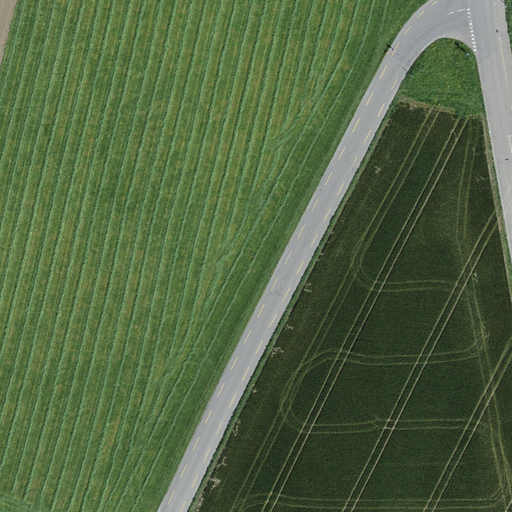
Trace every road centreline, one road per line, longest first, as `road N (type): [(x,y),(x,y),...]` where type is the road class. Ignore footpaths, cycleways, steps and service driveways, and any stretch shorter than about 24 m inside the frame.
road 1 (unclassified): [(472,0),(420,32),(402,56),(175,511)]
road 2 (unclassified): [(511,192),(480,0)]
